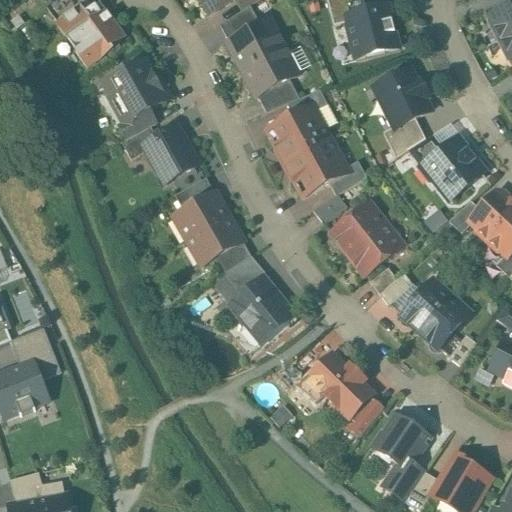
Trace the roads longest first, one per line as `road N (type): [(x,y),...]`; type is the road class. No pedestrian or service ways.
road 1 (residential): [(154,0),(262,199),(337,307),(466,421),(511,446)]
road 2 (residential): [(511,147),(460,81),(433,0)]
